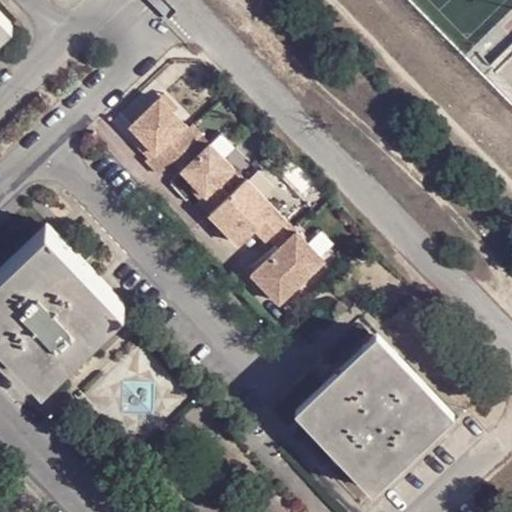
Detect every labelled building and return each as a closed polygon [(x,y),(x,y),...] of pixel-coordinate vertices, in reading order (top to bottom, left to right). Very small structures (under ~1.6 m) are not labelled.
[(0,9),(0,37),(14,24),(0,9)] [(162,98),(156,104),(170,118),(177,111),(162,98)] [(170,118),(156,104),(130,131),(154,155),(145,164),(158,176),(171,162),(194,140),(184,131),(170,118)] [(192,123),(184,131),(194,140),(199,135),(202,132),(192,123)] [(243,180),(199,135),(194,140),(171,162),(192,184),(203,196),(199,201),(197,202),(207,213),(243,180)] [(285,220),(245,178),(243,180),(207,213),(236,245),(253,230),(263,241),(264,239),(285,220)] [(203,196),(192,184),(187,188),(199,201),(203,196)] [(285,220),(264,239),(275,251),(253,273),(281,302),(324,260),(285,220)] [(0,277),(0,298),(64,236),(54,226),(0,277)] [(64,236),(0,298),(0,327),(12,340),(24,328),(63,368),(129,303),(64,236)] [(24,328),(12,340),(51,380),(63,368),(24,328)] [(377,333),(366,344),(441,421),(452,409),(377,333)] [(441,421),(366,344),(340,369),(342,372),(351,382),(312,419),(377,484),(441,421)] [(351,382),(342,372),(330,384),(303,410),(312,419),(351,382)]
